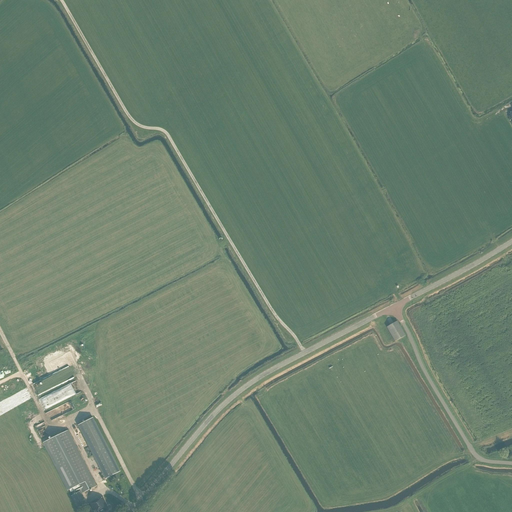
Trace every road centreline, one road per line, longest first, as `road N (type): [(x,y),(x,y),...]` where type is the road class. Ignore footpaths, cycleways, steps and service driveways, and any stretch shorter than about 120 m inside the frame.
road 1 (tertiary): [(128,511),(232,395),(396,307)]
road 2 (unclassified): [(511,462),(473,453),(396,307)]
road 3 (track): [(511,104),(473,119),(419,34)]
road 4 (tertiary): [(396,307),(511,241)]
